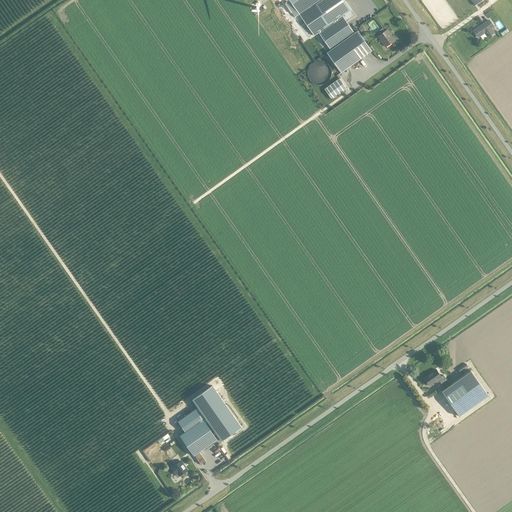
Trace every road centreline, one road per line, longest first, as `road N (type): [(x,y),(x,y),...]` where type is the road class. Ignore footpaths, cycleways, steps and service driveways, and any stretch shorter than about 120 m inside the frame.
road 1 (unclassified): [(184,511),(511,282)]
road 2 (unclassified): [(511,152),(405,0)]
